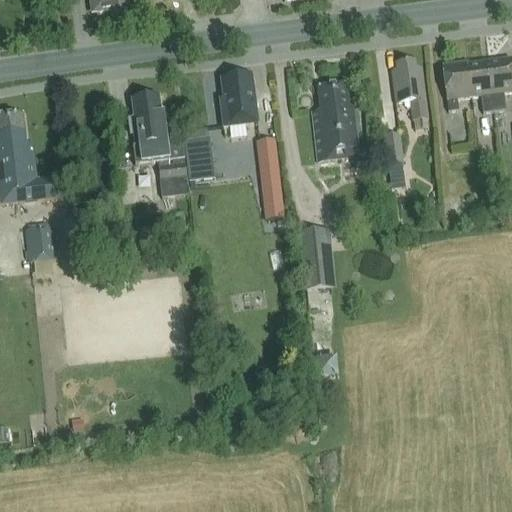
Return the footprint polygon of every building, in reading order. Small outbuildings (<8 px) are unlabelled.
[(91,0),(94,14),(123,10),(122,0),(91,0)] [(488,65),(494,114),(505,113),(503,96),(511,94),(511,69),(511,62),(488,65)] [(410,103),(412,123),(413,134),(427,133),(426,122),(422,69),(415,69),(415,64),(395,67),(396,73),(391,73),(394,105),(410,103)] [(469,100),(465,65),(441,68),(446,102),(447,102),(448,114),(458,112),(457,101),(469,100)] [(494,114),(488,65),(468,67),(468,65),(465,65),(469,100),(480,98),(482,115),(494,114)] [(219,82),(222,102),(218,102),(222,133),(258,128),(252,78),(219,82)] [(315,166),(356,161),(350,107),(344,108),(342,87),(314,90),(316,113),(310,114),(315,166)] [(159,100),(130,103),(132,121),(130,122),(134,151),(131,151),(134,169),(156,166),(161,203),(189,199),(183,147),(166,149),(162,113),(160,113),(159,100)] [(0,208),(58,201),(55,181),(36,184),(32,145),(25,146),(22,117),(0,120),(0,208)] [(383,140),(386,169),(403,167),(399,138),(383,140)] [(216,140),(192,141),(194,180),(219,179),(216,140)] [(279,175),(276,142),(255,144),(259,177),(279,175)] [(405,191),(402,171),(388,173),(390,193),(405,191)] [(475,215),(475,196),(465,196),(465,215),(475,215)] [(63,236),(53,237),(53,228),(24,231),(28,267),(56,264),(56,263),(65,262),(63,236)] [(336,291),(329,233),(293,237),(300,296),(336,291)]
